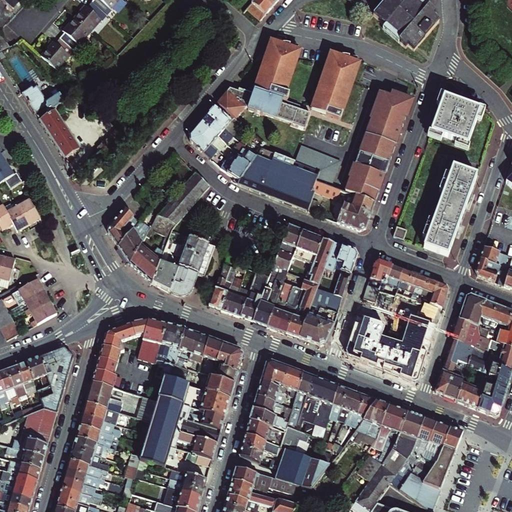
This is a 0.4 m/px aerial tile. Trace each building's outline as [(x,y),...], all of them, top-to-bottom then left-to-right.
[(92,0),(91,2),(107,16),(112,11),(110,9),(118,0),(92,0)] [(279,0),(278,0),(255,0),(247,10),(260,22),(279,0)] [(348,0),(372,20),(375,17),(402,41),(400,44),(406,50),(409,47),(415,53),(440,24),(434,19),(436,16),(429,10),(427,12),(413,0),(348,0)] [(89,32),(100,20),(102,22),(107,16),(91,2),(86,7),(84,5),(73,17),(89,32)] [(63,32),(58,38),(74,52),(79,47),(78,45),(89,32),(73,17),(61,30),(63,32)] [(55,70),(67,57),(68,58),(74,52),(58,38),(52,44),(51,42),(39,55),(55,70)] [(286,105),(288,101),(291,94),(287,93),(301,51),(298,50),(300,46),(289,44),(287,44),(285,45),(274,41),(254,93),(244,90),(243,93),(231,89),(218,105),(236,120),(247,107),(249,108),(249,110),(263,115),(264,114),(292,124),(291,125),(306,131),(311,115),(299,110),(286,105)] [(346,58),(344,59),(332,55),(311,110),(340,121),(361,66),(358,65),(360,60),(349,58),(346,58)] [(79,150),(54,111),(65,104),(56,91),(52,93),(50,94),(54,99),(46,104),(37,90),(34,92),(32,89),(31,90),(28,89),(23,92),(23,95),(22,96),(44,129),(64,160),(79,150)] [(390,98),(381,95),(362,148),(359,154),(345,194),(348,194),(350,195),(354,197),(375,205),(379,194),(387,172),(389,166),(401,133),(402,132),(401,132),(412,103),(398,98),(397,97),(396,100),(390,98)] [(479,112),(444,99),(431,134),(467,147),(479,112)] [(286,105),(299,110),(301,106),(288,101),(286,105)] [(214,108),(208,116),(232,137),(234,135),(231,133),(236,127),(214,108)] [(232,137),(208,116),(201,124),(223,142),(225,145),(232,137)] [(201,124),(195,132),(211,146),(216,150),(223,142),(201,124)] [(117,129),(97,150),(101,154),(107,162),(129,140),(117,129)] [(211,146),(195,132),(190,137),(190,142),(204,154),(211,146)] [(264,144),(253,135),(248,142),(261,150),(262,149),(264,144)] [(240,143),(234,151),(240,155),(243,151),(246,147),(240,143)] [(301,147),(295,162),(320,173),(316,183),(328,187),(332,188),(341,163),(301,147)] [(261,150),(258,154),(263,156),(261,164),(270,167),(273,159),(283,162),(277,178),(286,182),(293,162),(262,149),(261,150)] [(231,154),(227,160),(220,170),(235,180),(234,182),(238,186),(255,159),(243,151),(240,155),(238,159),(231,154)] [(258,154),(255,159),(238,186),(251,191),(261,164),(263,156),(258,154)] [(195,175),(174,156),(163,169),(184,188),(195,175)] [(220,170),(227,160),(223,156),(216,166),(220,170)] [(260,194),(270,198),(277,178),(283,162),(273,159),(270,167),(260,194)] [(279,201),(307,213),(312,199),(315,192),(313,192),(316,183),(320,173),(295,162),(293,162),(286,182),(279,201)] [(251,191),(260,194),(270,167),(261,164),(251,191)] [(7,165),(0,169),(0,184),(3,183),(14,176),(7,165)] [(72,181),(85,173),(83,170),(82,169),(73,174),(74,176),(73,177),(73,178),(72,181)] [(477,177),(454,169),(424,249),(448,257),(477,177)] [(3,183),(10,192),(22,185),(16,175),(14,176),(3,183)] [(156,221),(145,240),(148,242),(153,234),(169,241),(172,232),(210,188),(195,175),(184,188),(180,193),(156,221)] [(277,178),(270,198),(279,201),(286,182),(277,178)] [(313,192),(315,192),(324,196),(328,187),(316,183),(313,192)] [(328,187),(324,196),(344,204),(347,197),(348,194),(345,194),(332,188),(328,187)] [(18,203),(29,223),(40,217),(30,196),(21,201),(18,203)] [(351,206),(372,214),(375,205),(354,197),(351,206)] [(312,199),(307,213),(315,215),(320,202),(312,199)] [(0,203),(0,224),(2,229),(13,222),(6,209),(3,202),(0,203)] [(14,205),(6,209),(13,222),(15,225),(17,230),(22,227),(29,223),(18,203),(14,205)] [(366,230),(372,214),(351,206),(344,204),(337,224),(359,233),(366,230)] [(138,226),(124,211),(119,218),(134,231),(138,226)] [(140,248),(141,245),(136,238),(138,236),(151,217),(148,214),(138,226),(134,231),(131,234),(118,249),(129,265),(140,248)] [(119,218),(113,225),(122,233),(125,229),(131,234),(134,231),(119,218)] [(125,229),(122,233),(113,225),(109,230),(109,235),(118,249),(131,234),(125,229)] [(287,233),(273,269),(287,274),(289,270),(293,259),(302,232),(289,227),(287,233)] [(404,241),(407,232),(397,228),(394,238),(404,241)] [(293,259),(304,264),(308,255),(315,258),(317,258),(324,241),(302,232),(293,259)] [(179,270),(175,269),(160,263),(151,285),(180,298),(192,292),(197,275),(205,278),(215,248),(192,240),(191,241),(179,270)] [(179,270),(191,241),(187,240),(175,269),(179,270)] [(294,338),(299,340),(317,291),(321,282),(322,278),(325,271),(332,253),(335,245),(324,241),(317,258),(310,275),(313,276),(311,283),(307,281),(303,291),(307,292),(300,310),(302,311),(298,320),(293,318),(286,336),(294,338)] [(333,296),(343,300),(344,296),(346,291),(357,257),(355,252),(335,245),(332,253),(325,271),(333,274),(334,270),(336,263),(342,265),(340,272),(341,273),(336,288),(333,296)] [(149,255),(140,248),(129,265),(151,285),(160,263),(166,249),(162,247),(159,253),(156,251),(152,255),(150,254),(149,255)] [(496,263),(499,255),(483,250),(480,261),(498,267),(499,264),(496,263)] [(15,258),(3,255),(0,264),(0,281),(1,282),(0,284),(0,285),(7,288),(15,258)] [(507,268),(510,258),(501,256),(499,255),(496,263),(499,264),(498,267),(500,268),(503,269),(503,267),(507,268)] [(478,278),(494,284),(500,268),(498,267),(480,261),(475,274),(478,278)] [(373,271),(391,277),(395,268),(379,262),(376,265),(373,271)] [(336,263),(334,270),(340,272),(342,265),(336,263)] [(210,308),(222,312),(231,287),(235,279),(238,271),(226,267),(210,308)] [(400,283),(401,284),(403,278),(401,278),(404,271),(395,268),(391,277),(390,280),(400,283)] [(287,274),(273,269),(269,279),(275,281),(283,284),(285,280),(287,274)] [(370,281),(382,285),(387,286),(390,280),(391,277),(373,271),(370,281)] [(409,287),(413,275),(404,271),(401,278),(403,278),(401,284),(409,287)] [(497,285),(504,288),(504,287),(508,273),(502,271),(497,285)] [(240,319),(252,323),(265,289),(269,279),(257,274),(249,293),(240,319)] [(420,285),(422,278),(413,275),(409,287),(418,290),(419,291),(421,285),(420,285)] [(38,278),(13,291),(16,298),(19,297),(22,295),(24,299),(44,288),(38,278)] [(427,294),(431,282),(422,278),(420,285),(421,285),(419,291),(423,292),(424,293),(427,294)] [(240,287),(242,282),(235,279),(231,287),(239,290),(239,289),(240,289),(238,288),(239,286),(240,287)] [(390,280),(387,286),(396,290),(397,288),(398,289),(400,283),(390,280)] [(265,289),(252,323),(267,329),(277,302),(283,284),(275,281),(271,291),(265,289)] [(336,288),(321,282),(317,291),(333,296),(336,288)] [(438,292),(441,285),(431,282),(427,294),(429,295),(431,295),(434,296),(436,291),(438,292)] [(433,299),(437,300),(438,297),(445,300),(448,292),(446,287),(441,285),(438,292),(436,291),(434,296),(433,299)] [(367,287),(365,294),(377,297),(379,292),(380,290),(368,286),(367,287)] [(231,287),(222,312),(229,315),(239,290),(231,287)] [(29,307),(31,311),(51,300),(44,288),(24,299),(29,307)] [(229,315),(240,319),(249,293),(239,289),(239,290),(229,315)] [(317,291),(299,340),(315,346),(319,347),(325,345),(335,325),(343,300),(333,296),(317,291)] [(377,297),(365,294),(363,300),(375,304),(377,297)] [(431,306),(442,310),(445,300),(438,297),(437,300),(433,299),(431,306)] [(462,314),(459,322),(460,322),(477,329),(480,318),(483,319),(488,303),(471,297),(467,299),(462,314)] [(283,335),(286,336),(293,318),(299,302),(290,299),(287,306),(284,315),(282,314),(279,323),(281,323),(277,332),(283,335)] [(34,324),(57,311),(53,303),(51,300),(31,311),(34,317),(31,319),(34,324)] [(282,314),(284,315),(287,306),(277,302),(267,329),(273,331),(277,332),(281,323),(279,323),(282,314)] [(0,305),(0,312),(8,308),(5,303),(0,305)] [(497,307),(488,303),(483,319),(483,324),(484,325),(486,320),(491,322),(492,320),(497,307)] [(505,310),(497,307),(492,320),(491,322),(497,324),(496,327),(498,328),(503,313),(505,310)] [(0,312),(0,319),(11,314),(8,308),(0,312)] [(511,315),(511,314),(511,312),(505,310),(503,313),(498,328),(501,329),(502,326),(505,327),(506,328),(507,328),(511,315)] [(11,314),(0,319),(0,326),(0,327),(14,320),(11,314)] [(14,320),(0,327),(4,334),(18,326),(14,320)] [(116,364),(119,353),(121,350),(121,340),(136,335),(145,334),(138,358),(154,362),(161,336),(164,325),(146,321),(127,324),(107,331),(103,336),(100,346),(96,358),(116,364)] [(474,337),(477,329),(460,322),(459,322),(456,330),(458,331),(468,334),(474,337)] [(172,368),(174,359),(182,330),(179,328),(171,326),(164,325),(161,336),(154,362),(157,363),(162,365),(159,376),(163,378),(162,380),(168,381),(172,368)] [(7,339),(20,331),(18,326),(4,334),(7,339)] [(485,331),(486,329),(483,328),(480,338),(487,341),(489,336),(490,333),(487,332),(485,331)] [(182,330),(174,359),(186,363),(194,334),(182,330)] [(467,338),(468,334),(458,331),(456,330),(453,340),(456,341),(464,345),(470,347),(472,340),(467,338)] [(490,333),(489,336),(497,340),(499,334),(497,333),(491,331),(490,333)] [(186,363),(184,371),(196,375),(196,373),(198,368),(200,359),(206,338),(194,334),(186,363)] [(496,344),(511,350),(511,338),(507,337),(504,336),(502,335),(499,334),(497,340),(496,344)] [(206,338),(200,359),(214,363),(221,344),(206,338)] [(488,349),(490,342),(487,341),(480,338),(478,345),(473,343),(472,347),(487,353),(487,351),(488,349)] [(462,385),(463,380),(454,377),(456,371),(459,361),(464,345),(456,341),(453,340),(435,393),(456,402),(462,385)] [(499,361),(486,356),(483,363),(492,367),(511,374),(511,372),(511,350),(496,344),(490,342),(488,349),(500,354),(499,361)] [(238,350),(221,344),(214,363),(220,364),(219,368),(236,373),(240,355),(238,350)] [(464,345),(459,361),(469,365),(470,359),(478,362),(480,362),(483,363),(486,356),(486,354),(487,353),(472,347),(470,347),(464,345)] [(42,410),(55,414),(71,358),(62,349),(38,358),(49,387),(46,388),(42,389),(35,392),(42,410)] [(49,387),(38,358),(24,364),(31,382),(38,379),(42,378),(46,388),(49,387)] [(112,376),(116,364),(96,358),(93,370),(112,376)] [(172,368),(184,371),(186,363),(174,359),(172,368)] [(470,359),(469,365),(466,371),(470,372),(471,368),(475,370),(478,362),(470,359)] [(477,391),(474,390),(468,407),(473,409),(477,411),(485,386),(488,377),(492,367),(483,363),(480,362),(477,371),(483,373),(477,391)] [(276,381),(289,386),(291,378),(286,376),(288,369),(271,363),(266,365),(260,386),(270,389),(271,387),(273,388),(276,381)] [(22,386),(31,382),(24,364),(15,367),(22,386)] [(5,371),(12,389),(15,397),(20,395),(25,393),(22,386),(15,367),(5,371)] [(494,390),(485,386),(477,411),(496,418),(499,417),(508,387),(511,374),(492,367),(488,377),(497,380),(494,390)] [(180,385),(184,371),(172,368),(168,381),(180,385)] [(207,378),(214,380),(217,368),(205,375),(205,377),(207,378)] [(236,373),(219,368),(217,368),(214,380),(232,385),(236,373)] [(289,386),(298,389),(303,375),(288,369),(286,376),(291,378),(289,386)] [(90,382),(112,389),(115,376),(112,376),(93,370),(90,380),(90,382)] [(0,384),(3,392),(12,389),(5,371),(0,372),(0,384)] [(180,385),(187,387),(192,388),(196,375),(184,371),(180,385)] [(465,375),(456,371),(454,377),(463,380),(465,375)] [(465,375),(463,380),(462,385),(469,388),(469,387),(468,386),(468,384),(471,376),(469,376),(465,374),(465,375)] [(303,375),(298,389),(297,392),(296,394),(295,398),(291,411),(301,414),(304,406),(313,378),(303,375)] [(228,399),(232,385),(214,380),(207,378),(203,392),(228,399)] [(319,409),(326,383),(313,378),(304,406),(318,411),(318,409),(319,409)] [(42,389),(38,379),(31,382),(35,392),(42,389)] [(173,447),(175,442),(177,433),(215,444),(219,432),(184,422),(187,414),(188,408),(182,406),(185,394),(187,387),(180,385),(168,381),(162,380),(157,399),(156,402),(150,422),(146,435),(143,445),(140,456),(139,461),(172,471),(174,466),(178,451),(175,450),(173,449),(173,447)] [(112,389),(90,382),(86,394),(116,402),(114,410),(116,410),(117,407),(118,407),(122,392),(112,389)] [(338,388),(326,383),(319,409),(318,409),(318,411),(315,419),(318,420),(319,416),(326,419),(328,412),(330,413),(338,388)] [(456,402),(466,406),(472,389),(469,388),(462,385),(456,402)] [(270,389),(260,386),(256,398),(280,407),(282,402),(279,392),(276,391),(277,389),(273,388),(271,387),(270,389)] [(198,411),(203,412),(223,418),(228,399),(203,392),(192,388),(187,387),(185,394),(201,399),(198,411)] [(342,410),(348,391),(338,388),(330,413),(328,419),(336,422),(337,420),(338,420),(342,410)] [(472,389),(466,406),(468,407),(474,390),(472,389)] [(342,410),(350,413),(356,395),(348,391),(342,410)] [(84,403),(105,409),(116,413),(118,408),(118,407),(117,407),(116,410),(114,410),(116,402),(86,394),(84,403)] [(23,417),(32,414),(30,408),(25,410),(20,395),(15,397),(23,417)] [(359,416),(365,398),(356,395),(350,413),(359,416)] [(291,411),(280,407),(256,398),(253,410),(279,420),(282,412),(290,415),(291,411)] [(376,402),(365,398),(359,416),(356,423),(360,424),(376,402)] [(380,427),(389,407),(376,402),(360,424),(352,436),(356,438),(359,434),(365,436),(363,441),(372,445),(375,441),(380,427)] [(84,403),(80,416),(101,422),(105,409),(84,403)] [(389,407),(380,427),(390,431),(383,454),(378,462),(370,456),(347,488),(343,485),(329,504),(325,510),(327,511),(347,511),(355,502),(382,465),(389,455),(394,448),(408,414),(389,407)] [(12,421),(10,422),(5,441),(0,440),(0,441),(0,446),(5,448),(42,458),(55,414),(42,410),(32,414),(23,417),(14,421),(12,421)] [(253,410),(249,422),(284,434),(279,449),(285,451),(295,455),(300,442),(305,444),(308,435),(296,431),(286,427),(287,425),(283,424),(284,422),(279,420),(253,410)] [(223,418),(203,412),(200,421),(199,417),(187,414),(184,422),(219,432),(223,418)] [(390,485),(396,475),(410,457),(416,441),(424,420),(408,414),(394,448),(389,455),(394,459),(399,452),(402,454),(390,471),(382,465),(355,502),(369,511),(370,511),(371,511),(376,503),(390,485)] [(101,422),(80,416),(77,425),(98,431),(101,422)] [(424,420),(416,441),(419,442),(413,458),(400,477),(396,475),(390,485),(400,492),(412,474),(419,465),(422,460),(436,425),(424,420)] [(245,437),(279,449),(284,434),(249,422),(245,437)] [(77,425),(74,437),(95,443),(97,436),(104,439),(117,442),(118,437),(98,431),(77,425)] [(432,470),(436,466),(445,443),(450,430),(436,425),(422,460),(419,465),(432,470)] [(463,434),(450,430),(445,443),(436,466),(440,468),(442,465),(444,466),(445,463),(451,465),(463,434)] [(177,433),(175,442),(189,446),(190,446),(192,446),(190,455),(197,457),(195,463),(208,467),(215,444),(177,433)] [(102,445),(104,439),(97,436),(95,443),(102,445)] [(74,437),(70,449),(99,457),(101,451),(111,454),(113,448),(102,445),(95,443),(74,437)] [(245,437),(242,449),(262,457),(264,453),(283,459),(285,451),(279,449),(245,437)] [(9,462),(39,471),(42,458),(5,448),(3,455),(10,457),(9,462)] [(67,461),(106,472),(107,466),(97,463),(99,457),(70,449),(67,461)] [(262,457),(242,449),(239,458),(260,466),(262,457)] [(186,453),(178,451),(174,466),(181,468),(184,460),(186,453)] [(288,485),(311,491),(328,467),(295,455),(285,451),(283,459),(278,472),(276,481),(288,485)] [(126,479),(134,480),(137,459),(129,458),(126,479)] [(67,461),(64,470),(84,476),(103,481),(104,477),(109,478),(110,473),(106,472),(67,461)] [(7,474),(35,481),(39,471),(9,462),(5,473),(7,474)] [(442,465),(440,468),(448,471),(451,465),(445,463),(444,466),(442,465)] [(424,482),(432,470),(419,465),(412,474),(424,482)] [(440,492),(448,471),(440,468),(436,466),(432,470),(424,482),(422,485),(440,492)] [(261,477),(276,481),(278,472),(273,470),(269,469),(263,467),(261,477)] [(81,485),(84,476),(64,470),(62,480),(81,485)] [(232,482),(253,488),(268,492),(269,489),(286,493),(288,485),(276,481),(261,477),(236,470),(232,482)] [(174,481),(182,483),(184,475),(174,472),(173,476),(175,476),(174,481)] [(2,483),(4,483),(33,491),(35,481),(7,474),(5,480),(3,479),(2,483)] [(422,485),(424,482),(412,474),(400,492),(427,511),(431,511),(440,492),(422,485)] [(205,480),(184,475),(182,483),(202,489),(205,480)] [(79,494),(81,485),(62,480),(59,488),(79,494)] [(157,495),(159,486),(134,480),(132,489),(157,495)] [(200,498),(202,489),(182,483),(174,481),(170,480),(168,489),(180,492),(200,498)] [(232,482),(228,497),(249,503),(256,505),(274,510),(273,511),(294,511),(299,507),(277,500),(276,502),(251,494),(253,488),(232,482)] [(0,492),(10,495),(30,501),(33,491),(4,483),(2,489),(0,488),(0,492)] [(56,498),(76,504),(79,494),(59,488),(56,498)] [(180,492),(175,509),(186,511),(195,511),(200,498),(180,492)] [(10,495),(7,505),(27,510),(30,501),(10,495)] [(249,503),(228,497),(225,506),(246,511),(249,503)] [(56,498),(54,508),(68,511),(86,511),(75,508),(76,504),(56,498)] [(145,510),(152,511),(186,511),(175,509),(147,501),(145,510)] [(0,505),(1,506),(0,508),(0,511),(26,511),(27,510),(7,505),(0,502),(0,505)] [(249,503),(246,511),(253,511),(256,505),(249,503)] [(399,511),(395,510),(376,503),(371,511),(372,511),(371,511),(399,511)]
